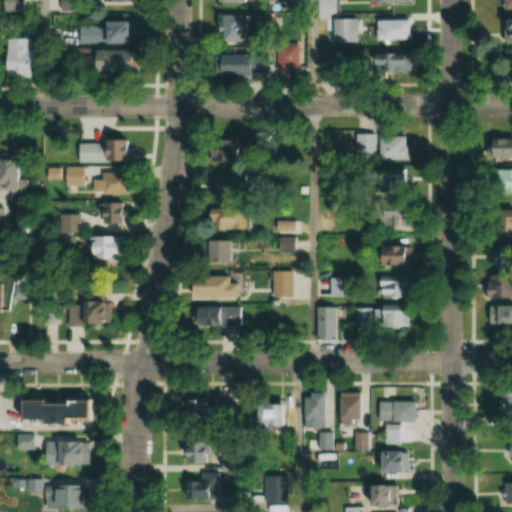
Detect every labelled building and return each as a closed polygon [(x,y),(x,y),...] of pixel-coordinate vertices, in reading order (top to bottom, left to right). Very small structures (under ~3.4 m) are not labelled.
[(511,0),(501,0),(502,8),(511,8),(511,0)] [(217,41),(257,41),(257,14),(217,14),(217,41)] [(332,42),(357,42),(357,18),(332,18),(332,42)] [(375,39),(404,39),(404,19),(375,19),(375,39)] [(76,43),(121,44),(122,21),(97,21),(97,24),(76,24),(76,43)] [(27,37),(1,38),(3,81),(28,81),(27,37)] [(297,69),(297,43),(275,43),(275,69),(297,69)] [(123,49),(87,49),(87,72),(123,72),(123,49)] [(369,74),(409,73),(409,51),(368,51),(369,74)] [(248,75),(248,72),(265,71),(264,52),(213,54),(214,77),(248,75)] [(406,136),(378,136),(378,159),(406,160),(406,136)] [(231,162),(231,139),(203,139),(203,162),(231,162)] [(127,141),(75,141),(76,162),(127,161),(127,141)] [(357,142),(357,156),(375,156),(375,142),(357,142)] [(14,160),(0,160),(0,188),(14,188),(14,160)] [(63,185),(81,185),(81,167),(63,167),(63,185)] [(511,168),(491,169),(491,192),(511,192),(511,168)] [(375,171),(375,191),(404,191),(404,171),(375,171)] [(99,172),(99,194),(132,194),(132,172),(99,172)] [(237,175),(208,175),(208,196),(237,196),(237,175)] [(120,202),(102,202),(102,222),(120,222),(120,202)] [(408,208),(372,208),(372,227),(408,227),(408,208)] [(511,208),(488,209),(488,233),(511,232),(511,208)] [(120,258),(120,236),(85,236),(85,258),(120,258)] [(223,240),(201,240),(201,262),(223,262),(223,240)] [(408,266),(408,246),(373,246),(373,266),(408,266)] [(226,275),(186,276),(186,298),(235,297),(234,281),(226,281),(226,275)] [(406,298),(406,276),(376,276),(376,298),(406,298)] [(511,277),(483,277),(483,297),(511,297),(511,277)] [(66,325),(101,325),(101,301),(66,301),(66,325)] [(486,323),(511,322),(511,304),(486,305),(486,323)] [(241,326),(241,306),(190,306),(190,326),(241,326)] [(337,307),(315,307),(315,340),(337,340),(337,307)] [(376,328),(406,328),(406,307),(376,307),(376,328)] [(370,308),(354,308),(354,323),(370,323),(370,308)] [(303,427),(324,427),(324,392),(303,392),(303,427)] [(362,393),(337,393),(337,422),(362,422),(362,393)] [(511,412),(511,394),(499,395),(499,412),(511,412)] [(186,420),(213,420),(213,399),(186,399),(186,420)] [(16,401),(16,421),(86,420),(86,400),(16,401)] [(414,401),(377,401),(377,421),(414,421),(414,401)] [(282,426),(282,404),(252,404),(252,426),(282,426)] [(401,443),(400,425),(384,425),(384,443),(401,443)] [(36,434),(15,434),(15,450),(36,450),(36,434)] [(354,450),(366,449),(365,434),(354,434),(354,450)] [(43,465),(88,465),(88,441),(43,441),(43,465)] [(186,461),(207,461),(207,442),(186,442),(186,461)] [(403,472),(403,451),(377,451),(377,472),(403,472)] [(219,472),(199,472),(199,481),(182,481),(182,499),(219,499),(219,472)] [(286,475),(265,475),(265,503),(286,503),(286,475)] [(49,509),(85,508),(85,484),(48,484),(48,478),(27,478),(27,492),(41,492),(41,500),(49,500),(49,509)] [(511,482),(502,482),(502,503),(511,502),(511,482)] [(365,510),(395,510),(395,486),(365,486),(365,510)]
